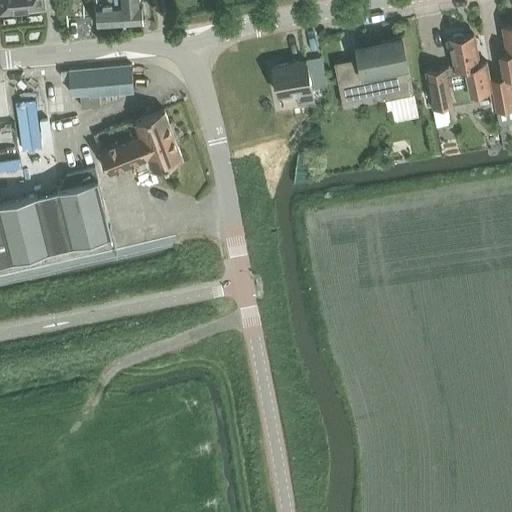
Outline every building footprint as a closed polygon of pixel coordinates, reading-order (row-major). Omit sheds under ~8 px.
[(0,0),(0,2),(1,14),(46,8),(45,0),(0,0)] [(119,0),(96,0),(99,28),(122,26),(119,0)] [(119,0),(122,26),(145,24),(142,0),(119,0)] [(511,122),(511,91),(509,75),(511,74),(511,24),(503,26),(508,53),(501,54),(505,76),(492,79),(500,125),(511,122)] [(455,66),(447,67),(454,104),(475,100),(473,93),(491,89),(486,61),(480,62),(476,34),(464,35),(461,33),(453,34),(452,38),(450,38),(455,66)] [(359,59),(336,64),(344,106),(385,98),(414,92),(403,36),(381,40),(357,45),(358,51),(359,59)] [(315,99),(313,89),(327,86),(321,57),(273,66),(278,94),(297,91),(299,102),(315,99)] [(100,94),(134,91),(132,64),(69,70),(71,92),(80,91),(82,107),(101,105),(100,94)] [(454,104),(447,67),(425,72),(433,108),(454,104)] [(49,151),(49,85),(14,85),(14,151),(49,151)] [(136,136),(103,149),(107,159),(111,170),(148,156),(153,169),(183,158),(174,134),(165,109),(135,121),(140,135),(136,136)] [(61,187),(0,202),(0,261),(112,233),(96,166),(67,173),(61,187)]
